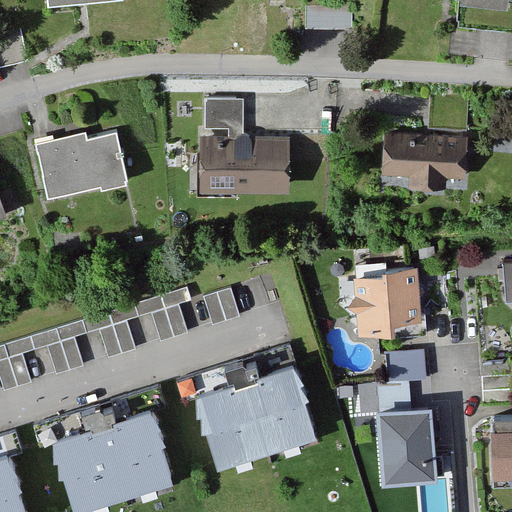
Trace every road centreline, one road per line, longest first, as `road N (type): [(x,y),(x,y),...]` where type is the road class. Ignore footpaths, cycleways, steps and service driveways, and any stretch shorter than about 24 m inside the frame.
road 1 (residential): [(0,97),(149,63),(511,81)]
road 2 (unclassified): [(257,332),(0,414)]
